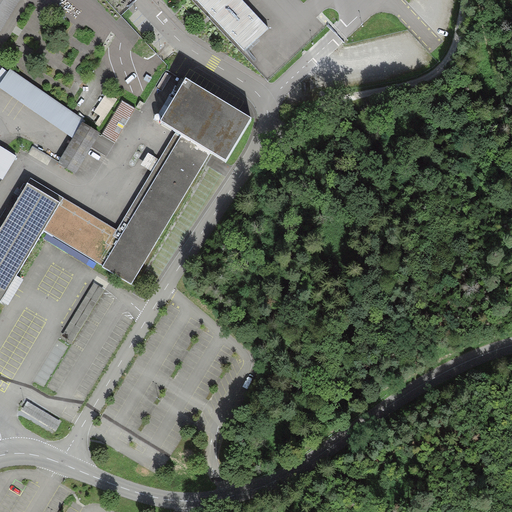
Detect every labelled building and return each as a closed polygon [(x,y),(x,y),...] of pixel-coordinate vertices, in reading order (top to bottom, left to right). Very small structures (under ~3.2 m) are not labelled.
[(0,0),(0,26),(15,0),(0,0)] [(239,0),(196,0),(244,50),(266,29),(239,0)] [(0,86),(0,87),(74,138),(83,123),(85,120),(11,69),(0,86)] [(186,82),(161,123),(225,162),(250,122),(186,82)] [(123,102),(104,134),(117,142),(136,109),(123,102)] [(59,164),(77,174),(101,133),(83,123),(74,138),(59,164)] [(208,155),(172,133),(114,229),(64,199),(61,205),(44,232),(130,283),(208,155)] [(0,178),(4,180),(18,155),(0,145),(0,178)] [(0,304),(41,237),(44,232),(61,205),(28,185),(0,231),(0,304)] [(102,291),(91,284),(60,334),(72,341),(102,291)] [(61,422),(28,402),(23,410),(56,431),(61,422)]
